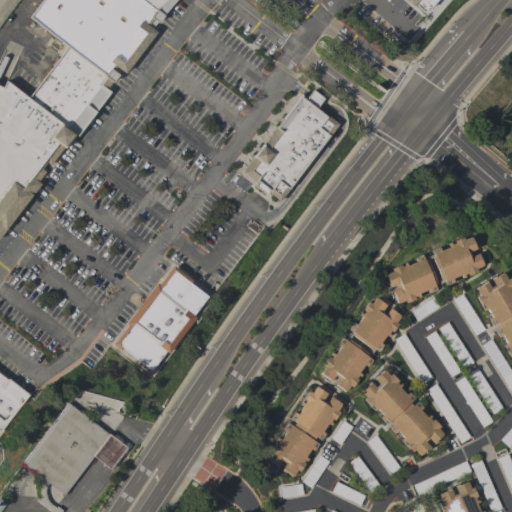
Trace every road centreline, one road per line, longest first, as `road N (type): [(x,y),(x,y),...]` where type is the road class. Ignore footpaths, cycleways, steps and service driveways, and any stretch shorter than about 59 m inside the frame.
road 1 (secondary): [(403,110),(205,382)]
road 2 (secondary): [(183,456),(327,253)]
road 3 (secondary): [(327,253),(425,129)]
road 4 (residential): [(398,106),(511,205)]
road 5 (secondary): [(425,129),(511,25)]
